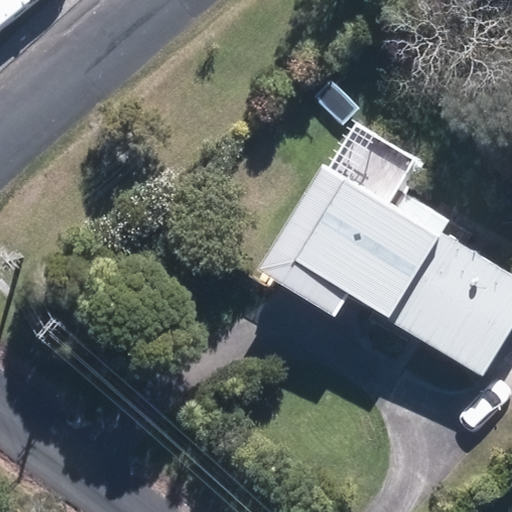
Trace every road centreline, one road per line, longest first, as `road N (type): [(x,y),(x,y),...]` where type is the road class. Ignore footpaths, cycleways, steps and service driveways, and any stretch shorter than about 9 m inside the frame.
road 1 (residential): [(0,154),(170,0)]
road 2 (residential): [(174,511),(0,365)]
